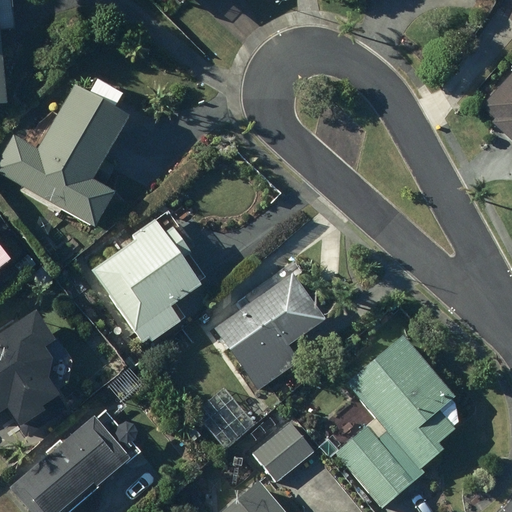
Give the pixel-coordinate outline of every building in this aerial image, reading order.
[(511,72),(480,108),(493,120),(490,124),(511,143),(511,72)] [(89,183),(125,121),(71,89),(35,151),(11,137),(0,156),(0,176),(92,231),(112,197),(89,183)] [(88,270),(141,346),(147,342),(149,345),(178,325),(177,324),(183,320),(173,306),(197,289),(179,264),(187,258),(169,232),(161,238),(152,225),(88,270)] [(26,256),(13,266),(21,277),(34,266),(26,256)] [(41,268),(28,279),(39,291),(51,280),(41,268)] [(289,277),(212,331),(256,393),(297,364),(286,349),(322,323),(289,277)] [(41,353),(51,346),(32,316),(0,336),(0,415),(4,413),(16,432),(17,431),(23,440),(65,413),(57,400),(56,401),(44,382),(48,364),(41,353)] [(440,454),(435,447),(452,432),(450,430),(456,425),(454,408),(450,403),(453,401),(400,339),(345,385),(386,433),(376,441),(366,429),(335,456),(381,510),(422,475),(419,472),(440,454)] [(90,421),(7,491),(24,511),(59,511),(90,487),(94,491),(126,464),(90,421)] [(288,423),(249,455),(275,485),(313,453),(288,423)] [(279,511),(255,483),(220,511),(279,511)] [(419,511),(405,495),(387,510),(388,511),(419,511)]
